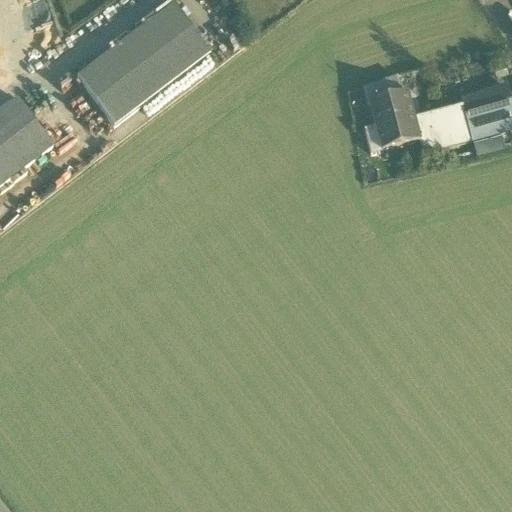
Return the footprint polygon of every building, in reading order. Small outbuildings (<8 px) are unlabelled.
[(76,83),(113,131),(209,58),(172,9),(76,83)] [(364,91),(368,108),(370,107),(370,108),(397,100),(396,97),(402,95),(398,81),(364,91)] [(511,105),(508,91),(469,102),(463,108),(463,109),(473,144),(473,145),(511,134),(511,105)] [(370,108),(376,130),(365,133),(371,158),(383,155),(420,145),(423,158),(473,144),(463,109),(414,122),(408,97),(403,99),(397,100),(370,108)] [(0,116),(0,190),(51,152),(15,105),(0,116)] [(474,148),(477,161),(507,154),(503,140),(474,148)]
